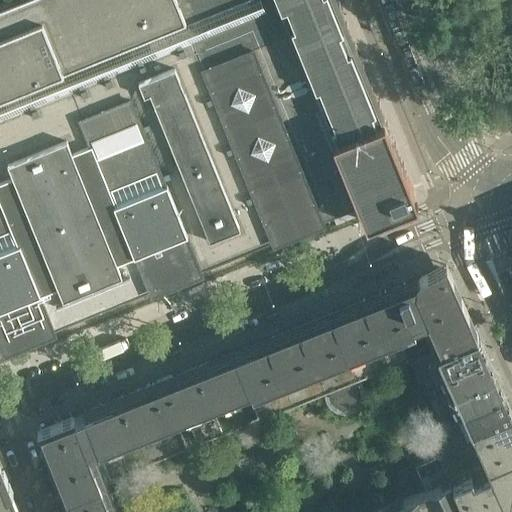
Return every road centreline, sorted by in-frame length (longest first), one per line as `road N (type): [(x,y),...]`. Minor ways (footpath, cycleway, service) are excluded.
road 1 (residential): [(1,407),(336,274),(466,211)]
road 2 (tertiary): [(473,179),(405,0)]
